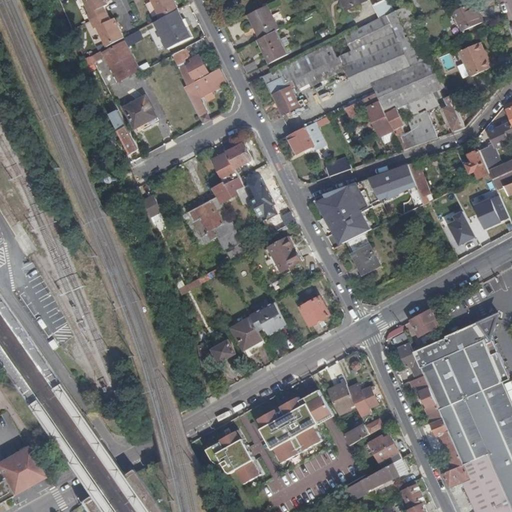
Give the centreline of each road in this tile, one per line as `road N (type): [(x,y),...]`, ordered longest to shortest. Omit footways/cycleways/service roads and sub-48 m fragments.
road 1 (secondary): [(31,511),(362,327)]
road 2 (unclassified): [(299,197),(477,126),(511,90)]
road 3 (residential): [(362,327),(447,511)]
road 4 (secondary): [(511,245),(362,327)]
road 5 (residential): [(299,197),(362,327)]
road 6 (residential): [(255,112),(136,175)]
road 7 (residential): [(199,0),(255,112)]
